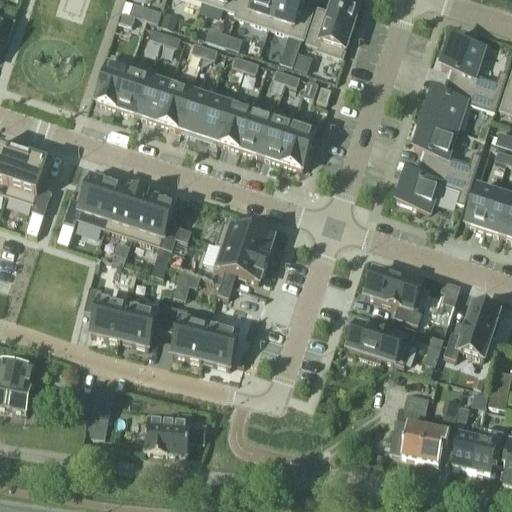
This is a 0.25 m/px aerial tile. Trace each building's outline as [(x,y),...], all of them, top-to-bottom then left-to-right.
[(234,23),(241,0),(204,0),(202,8),(235,19),(233,23),(234,23)] [(268,35),(279,0),(241,0),(234,23),(268,35)] [(304,0),(279,0),(268,35),(302,46),(312,17),(300,13),(304,0)] [(326,29),(314,25),(306,50),(317,54),(316,57),(341,66),(359,13),(355,12),(356,9),(338,3),(337,6),(334,5),(326,29)] [(149,15),(145,26),(156,30),(160,19),(149,15)] [(119,29),(130,32),(134,23),(123,19),(119,29)] [(0,21),(0,48),(7,50),(15,27),(0,21)] [(165,21),(161,33),(172,36),(175,25),(165,21)] [(166,41),(153,36),(150,46),(163,50),(166,41)] [(219,39),(215,51),(224,53),(228,42),(219,39)] [(176,55),(179,45),(166,41),(163,50),(176,55)] [(474,81),(483,54),(450,43),(440,73),(450,76),(446,88),(498,105),(507,80),(499,77),(495,88),(474,81)] [(202,63),(205,53),(193,50),(191,59),(202,63)] [(213,67),(216,57),(205,53),(202,63),(213,67)] [(243,77),(246,67),(235,63),(232,73),(243,77)] [(254,80),(258,71),(246,67),(243,77),(254,80)] [(116,116),(129,78),(108,71),(95,109),(116,116)] [(149,84),(129,78),(116,116),(137,122),(152,76),(152,75),(149,84)] [(157,129),(173,82),(152,76),(137,122),(157,129)] [(284,90),(287,81),(276,77),(273,86),(284,90)] [(295,94),(299,84),(287,81),(284,90),(295,94)] [(178,136),(193,89),(173,82),(157,129),(178,136)] [(312,106),(317,90),(307,87),(303,103),(312,106)] [(456,136),(465,110),(494,119),(498,105),(446,88),(442,99),(433,96),(423,125),(456,136)] [(198,143),(212,100),(192,94),(194,89),(193,89),(178,136),(198,143)] [(511,121),(511,93),(507,92),(499,117),(511,121)] [(325,111),(330,96),(320,93),(315,108),(325,111)] [(219,149),(233,107),(212,100),(198,143),(219,149)] [(239,156),(255,110),(254,109),(251,118),(232,112),(234,108),(233,107),(219,149),(239,156)] [(260,163),(275,116),(255,110),(239,156),(260,163)] [(280,170),(296,123),(275,116),(260,163),(280,170)] [(317,130),(296,123),(280,170),(302,177),(317,130)] [(447,163),(456,136),(423,125),(413,155),(423,158),(419,169),(471,187),(480,162),(472,159),(468,170),(447,163)] [(499,139),(495,150),(505,153),(509,142),(499,139)] [(0,202),(5,204),(20,159),(3,154),(2,155),(0,154),(0,202)] [(505,170),(509,161),(497,157),(494,166),(505,170)] [(20,159),(5,204),(33,213),(31,219),(43,223),(51,199),(39,195),(48,170),(36,166),(37,165),(20,159)] [(471,187),(419,169),(415,181),(406,178),(396,208),(428,219),(437,191),(459,198),(455,209),(463,212),(471,187)] [(70,205),(62,229),(74,233),(76,227),(104,236),(118,193),(106,188),(105,189),(90,184),(82,209),(70,205)] [(483,237),(499,190),(498,190),(495,199),(477,193),(464,231),(483,237)] [(502,243),(511,211),(511,194),(506,192),(499,190),(483,237),(502,243)] [(118,193),(104,236),(131,245),(146,201),(133,197),(133,198),(119,194),(119,193),(118,193)] [(146,201),(131,245),(171,259),(175,246),(179,235),(167,231),(174,212),(146,203),(147,201),(146,201)] [(511,246),(511,211),(502,243),(511,246)] [(223,228),(215,251),(265,267),(273,244),(259,240),(260,236),(247,232),(246,236),(223,228)] [(179,235),(175,246),(187,250),(190,239),(179,235)] [(219,253),(212,275),(224,279),(220,290),(232,294),(235,282),(258,290),(261,281),(262,282),(267,268),(265,267),(215,251),(215,252),(219,253)] [(114,260),(111,268),(123,272),(125,264),(114,260)] [(366,298),(364,302),(397,313),(393,324),(417,332),(421,320),(416,319),(424,294),(406,288),(407,285),(388,278),(386,282),(373,277),(371,281),(370,281),(365,298),(366,298)] [(220,290),(216,301),(228,305),(232,294),(220,290)] [(89,294),(83,319),(95,321),(90,341),(106,345),(105,347),(119,350),(129,309),(128,309),(126,313),(99,307),(101,297),(89,294)] [(129,309),(119,350),(120,350),(120,348),(148,355),(153,336),(164,338),(170,314),(158,311),(157,316),(129,309)] [(451,339),(443,363),(455,367),(458,358),(483,366),(490,342),(494,343),(501,324),(497,323),(498,319),(494,318),(494,317),(478,311),(477,312),(473,311),(462,343),(451,339)] [(170,314),(164,338),(176,341),(171,361),(187,365),(187,367),(200,370),(211,324),(170,314)] [(211,324),(200,370),(201,370),(201,368),(229,375),(238,341),(210,334),(212,324),(211,324)] [(348,351),(347,356),(361,360),(359,364),(379,370),(380,366),(403,374),(415,338),(391,330),(387,341),(355,331),(354,335),(353,334),(347,351),(348,351)] [(0,413),(26,419),(31,393),(30,393),(34,376),(0,369),(0,413)] [(423,433),(429,406),(408,401),(404,415),(399,414),(389,458),(419,465),(424,444),(422,443),(425,433),(423,433)] [(453,429),(458,410),(446,408),(441,426),(453,429)] [(92,413),(90,422),(107,425),(109,417),(92,413)] [(459,413),(456,427),(466,429),(469,415),(459,413)] [(147,422),(144,458),(147,459),(167,461),(167,460),(186,462),(189,426),(147,422)] [(508,439),(511,424),(501,423),(498,437),(508,439)] [(437,470),(442,450),(446,450),(449,434),(440,432),(439,437),(425,433),(422,443),(424,444),(419,465),(437,470)] [(471,477),(475,457),(476,457),(481,435),(480,435),(479,441),(460,437),(455,460),(450,459),(448,470),(453,471),(452,473),(471,477)] [(502,440),(481,435),(476,457),(475,457),(471,477),(490,481),(490,480),(495,481),(502,444),(502,440)]
